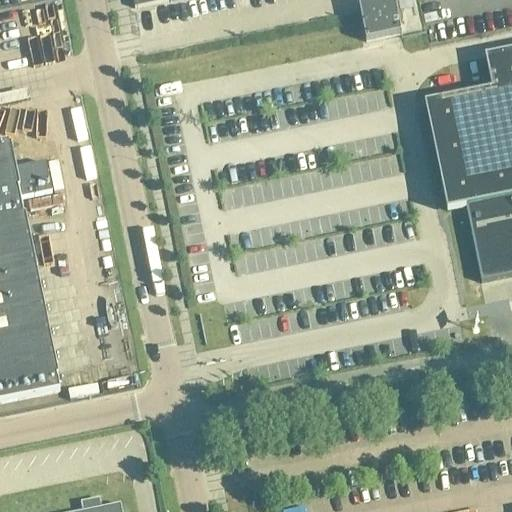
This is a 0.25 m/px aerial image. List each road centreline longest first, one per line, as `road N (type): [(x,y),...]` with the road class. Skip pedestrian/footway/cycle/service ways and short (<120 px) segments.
road 1 (unclassified): [(173,402),(91,0)]
road 2 (unknown): [(47,78),(105,363)]
road 3 (unclassified): [(0,436),(173,402)]
